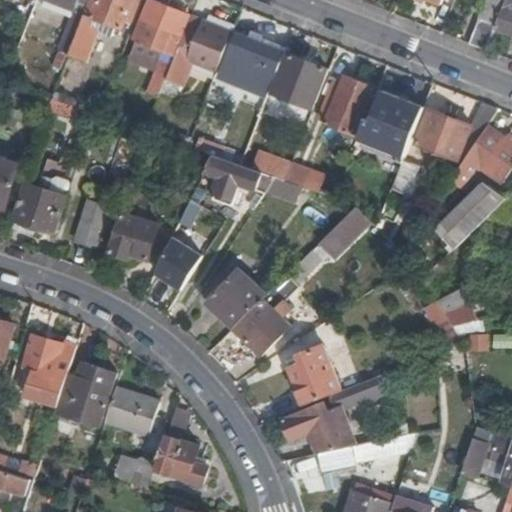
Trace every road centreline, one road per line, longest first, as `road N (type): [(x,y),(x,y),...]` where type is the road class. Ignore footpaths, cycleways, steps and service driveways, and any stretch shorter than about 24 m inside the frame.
road 1 (residential): [(277,511),(238,422),(167,343),(104,302),(0,265)]
road 2 (residential): [(511,87),(288,0)]
